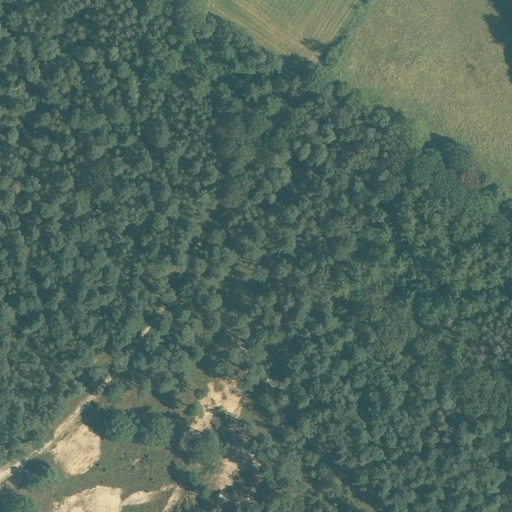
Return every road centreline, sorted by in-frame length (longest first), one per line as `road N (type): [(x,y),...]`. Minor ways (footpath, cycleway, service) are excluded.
road 1 (track): [(511,222),(193,0)]
road 2 (track): [(371,511),(181,276)]
